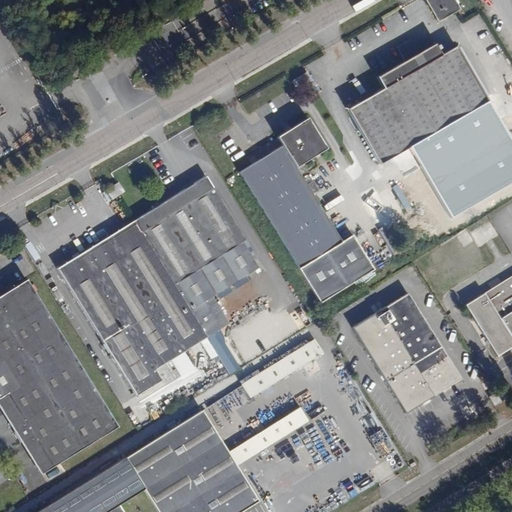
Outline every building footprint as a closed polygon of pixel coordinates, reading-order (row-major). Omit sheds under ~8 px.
[(460,7),(455,0),(426,0),(438,20),(454,11),(460,7)] [(435,46),(434,44),(419,52),(404,60),(376,77),(382,88),(346,109),(378,165),(487,101),(455,47),(441,56),(437,49),(439,48),(437,45),(435,46)] [(404,60),(419,52),(415,45),(400,53),(404,60)] [(89,62),(83,66),(87,74),(100,67),(95,59),(89,62)] [(306,73),(298,77),(303,85),(310,80),(306,73)] [(303,85),(298,77),(291,81),(296,89),(303,85)] [(325,148),(307,118),(275,137),(281,147),(239,172),(296,269),(339,242),(294,167),(325,148)] [(134,222),(206,339),(214,334),(221,329),(204,301),(214,296),(247,275),(254,271),(258,269),(250,256),(240,241),(244,238),(206,177),(159,206),(157,203),(152,206),(154,210),(134,222)] [(318,190),(311,179),(307,182),(313,193),(318,190)] [(115,183),(112,185),(118,195),(121,193),(115,183)] [(121,199),(118,195),(112,185),(103,190),(108,200),(112,198),(115,203),(121,199)] [(479,245),(499,232),(490,220),(471,232),(479,245)] [(206,339),(134,222),(80,256),(78,253),(71,257),(73,259),(57,269),(136,397),(162,381),(160,377),(155,369),(206,339)] [(240,241),(250,256),(254,253),(244,238),(240,241)] [(247,275),(251,281),(258,277),(254,271),(247,275)] [(511,346),(511,275),(465,305),(496,356),(511,346)] [(120,431),(27,283),(0,299),(0,396),(22,431),(18,433),(25,444),(28,442),(49,475),(120,431)] [(461,379),(407,293),(351,327),(405,413),(461,379)] [(204,301),(221,329),(230,323),(214,296),(204,301)] [(206,339),(213,350),(228,375),(237,370),(214,334),(206,339)] [(207,353),(213,350),(206,339),(155,369),(160,377),(205,349),(207,353)] [(322,355),(314,342),(241,387),(250,400),(322,355)] [(495,392),(500,400),(506,396),(501,389),(495,392)] [(493,404),(500,400),(495,392),(489,396),(493,404)] [(306,423),(299,410),(257,436),(252,426),(222,445),(202,411),(38,511),(124,511),(121,506),(146,490),(159,511),(245,511),(259,503),(236,466),(306,423)]
